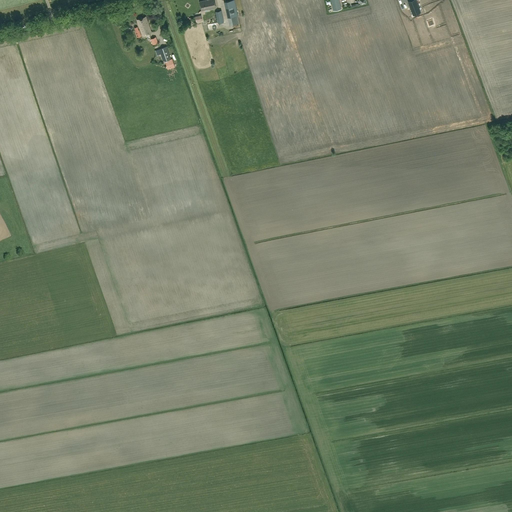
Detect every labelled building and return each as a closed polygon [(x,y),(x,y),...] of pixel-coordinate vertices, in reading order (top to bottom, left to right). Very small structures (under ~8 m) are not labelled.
[(204,0),(199,1),(201,10),(209,8),(209,9),(216,8),(214,0),(204,0)] [(234,0),(224,2),(227,17),(229,26),(239,24),(237,15),(238,14),(234,0)] [(331,0),(334,10),(341,9),(339,0),(331,0)] [(420,12),(415,0),(413,0),(408,2),(413,14),(420,12)] [(224,22),(221,10),(215,12),(218,23),(224,22)] [(145,16),(136,20),(142,35),(151,32),(145,16)] [(166,47),(159,49),(163,60),(170,58),(166,47)]
